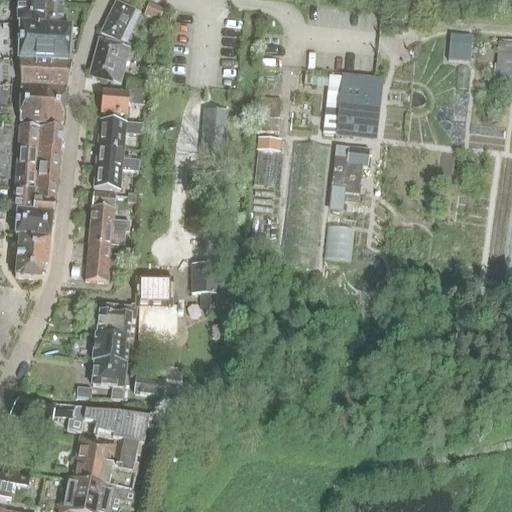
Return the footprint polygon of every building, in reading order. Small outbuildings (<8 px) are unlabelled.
[(16,1),(17,23),(18,25),(20,26),(45,28),(45,1),(16,1)] [(45,1),(45,28),(62,29),(62,2),(45,1)] [(126,45),(140,15),(134,12),(115,4),(100,36),(119,44),(120,42),(126,45)] [(163,12),(149,6),(144,17),(159,23),(163,12)] [(70,34),(71,30),(62,29),(45,28),(20,26),(18,61),(18,63),(67,64),(68,64),(69,45),(73,45),(72,34),(70,34)] [(451,37),(448,64),(470,66),(473,39),(451,37)] [(94,60),(124,68),(129,49),(99,42),(94,60)] [(498,91),(511,91),(511,46),(501,46),(501,51),(499,51),(498,91)] [(120,86),(124,68),(94,60),(89,79),(120,86)] [(18,63),(19,65),(20,87),(20,89),(66,89),(71,64),(68,64),(67,64),(18,63)] [(328,90),(322,136),(335,137),(349,139),(350,126),(374,129),(379,84),(342,80),(329,78),(328,81),(328,90)] [(128,95),(143,97),(144,85),(128,83),(128,95)] [(19,124),(62,126),(66,89),(20,89),(19,111),(19,115),(19,124)] [(145,97),(143,97),(139,96),(128,95),(128,96),(102,94),(100,115),(126,118),(127,107),(144,108),(145,97)] [(258,134),(278,135),(280,101),(260,100),(258,134)] [(228,115),(204,112),(200,160),(224,163),(228,115)] [(99,123),(97,149),(123,151),(124,137),(137,138),(138,127),(125,126),(125,125),(99,123)] [(41,130),(19,128),(17,149),(39,151),(41,130)] [(59,154),(59,153),(62,130),(43,129),(43,130),(41,130),(39,151),(39,153),(59,154)] [(254,187),(275,189),(279,143),(259,141),(254,187)] [(285,265),(315,268),(328,149),(298,145),(285,265)] [(39,151),(17,149),(16,170),(37,172),(38,162),(39,153),(39,151)] [(138,174),(139,163),(129,162),(122,162),(122,159),(123,151),(97,149),(95,170),(121,172),(121,173),(138,174)] [(366,169),(368,153),(348,151),(347,162),(334,161),(331,190),(343,191),(343,195),(358,197),(361,168),(366,169)] [(57,178),(59,154),(39,153),(38,162),(36,176),(57,178)] [(121,172),(95,170),(93,191),(119,194),(121,173),(121,172)] [(36,176),(37,172),(16,171),(14,191),(35,193),(36,176)] [(54,206),(57,178),(36,176),(35,193),(33,204),(54,206)] [(341,212),(343,195),(343,191),(331,190),(328,211),(341,212)] [(13,213),(16,214),(53,217),(54,206),(33,204),(35,193),(14,191),(13,213)] [(115,197),(93,195),(92,209),(114,211),(115,197)] [(127,200),(127,205),(135,206),(136,196),(128,196),(127,200)] [(114,211),(92,209),(91,209),(90,228),(129,231),(129,224),(113,223),(114,211)] [(50,242),(53,217),(16,214),(14,239),(18,239),(50,242)] [(90,228),(88,247),(123,250),(124,235),(128,235),(129,231),(90,228)] [(18,239),(14,280),(42,282),(43,271),(46,272),(50,242),(18,239)] [(123,250),(88,247),(87,259),(122,262),(123,250)] [(122,262),(87,259),(86,271),(120,274),(122,262)] [(190,297),(215,298),(215,309),(238,309),(238,280),(217,279),(217,267),(190,267),(190,297)] [(85,284),(107,286),(108,277),(120,278),(120,274),(86,271),(85,284)] [(172,281),(136,280),(136,307),(136,310),(138,310),(138,314),(137,345),(161,345),(167,344),(172,342),(175,337),(176,309),(172,309),(172,281)] [(138,314),(138,310),(136,310),(136,307),(131,307),(130,309),(101,306),(100,315),(99,315),(97,338),(95,338),(95,339),(128,343),(128,342),(133,343),(137,314),(138,314)] [(92,364),(94,364),(125,367),(128,343),(95,339),(92,364)] [(94,364),(91,388),(115,391),(113,402),(122,403),(125,367),(94,364)] [(219,369),(217,393),(229,394),(231,370),(219,369)] [(165,383),(163,400),(178,401),(182,372),(166,371),(165,383)] [(163,400),(165,383),(156,382),(157,374),(147,373),(146,381),(136,380),(134,396),(163,400)] [(76,390),(75,400),(90,402),(91,392),(76,390)] [(54,409),(19,402),(10,418),(51,426),(52,419),(72,421),(74,410),(54,409)] [(83,424),(86,411),(74,410),(72,421),(83,424)] [(117,448),(141,453),(146,431),(153,433),(156,418),(118,412),(86,411),(83,424),(97,427),(95,439),(118,444),(117,448)] [(137,477),(120,473),(121,467),(112,465),(116,448),(79,440),(71,482),(121,493),(131,495),(135,478),(136,479),(137,477)] [(116,448),(112,465),(121,467),(120,473),(137,477),(141,453),(117,448),(116,448)] [(27,496),(30,481),(17,479),(0,475),(0,501),(12,504),(14,493),(27,496)] [(121,493),(71,482),(65,480),(58,511),(110,511),(111,510),(117,511),(121,493)]
